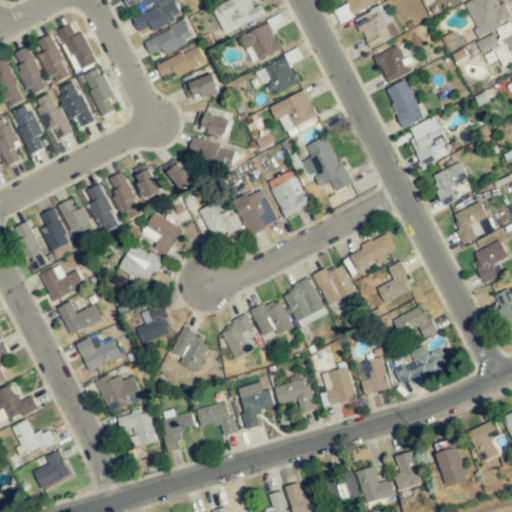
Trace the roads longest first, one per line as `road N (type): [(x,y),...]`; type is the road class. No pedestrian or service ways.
road 1 (residential): [(511,370),(433,407),(70,511)]
road 2 (residential): [(301,0),(501,376)]
road 3 (residential): [(47,0),(95,2),(152,115),(145,129),(0,202)]
road 4 (residential): [(115,499),(0,265)]
road 5 (residential): [(404,192),(252,272),(206,284)]
